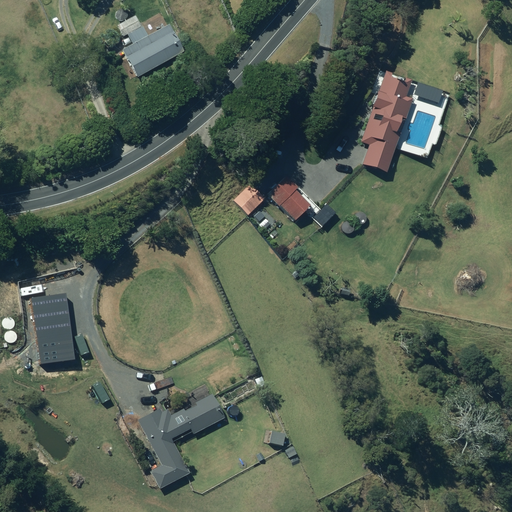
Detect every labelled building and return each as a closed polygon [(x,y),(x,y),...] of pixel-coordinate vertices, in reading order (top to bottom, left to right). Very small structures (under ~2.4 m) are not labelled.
[(167,25),(152,33),(145,36),(134,15),(118,22),(129,44),(115,51),(129,79),(181,52),(167,25)] [(409,81),(382,71),(356,141),(366,144),(359,165),(383,173),(397,134),(396,133),(408,99),(403,97),(409,81)] [(286,172),(264,195),(291,221),(312,198),(286,172)] [(245,214),(262,198),(246,182),(229,198),(245,214)] [(319,227),(335,212),(324,201),(308,216),(319,227)] [(0,261),(0,274),(15,275),(16,263),(0,261)] [(93,372),(81,378),(90,396),(102,391),(93,372)] [(153,489),(163,485),(186,474),(170,438),(189,430),(190,434),(221,420),(210,396),(167,415),(165,410),(159,413),(157,408),(134,418),(155,467),(145,471),(153,489)]
